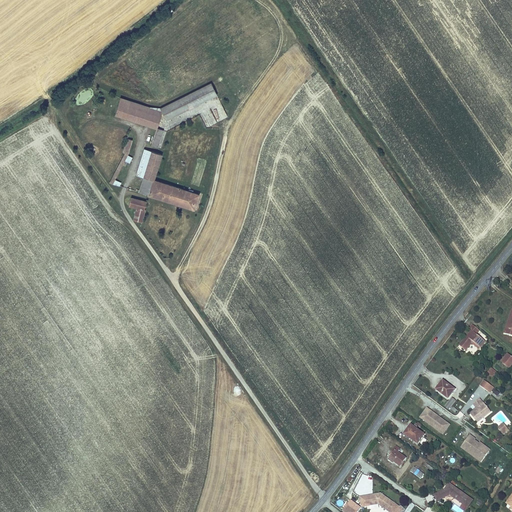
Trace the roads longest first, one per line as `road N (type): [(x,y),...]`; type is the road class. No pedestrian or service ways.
road 1 (tertiary): [(511,247),(312,511)]
road 2 (track): [(175,280),(209,205),(226,134),(283,43),(280,22),(256,0)]
